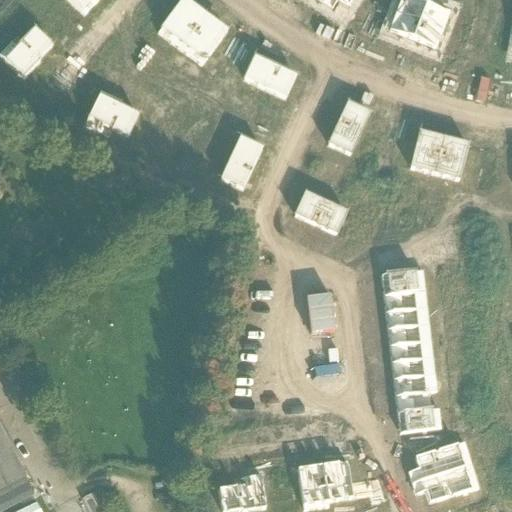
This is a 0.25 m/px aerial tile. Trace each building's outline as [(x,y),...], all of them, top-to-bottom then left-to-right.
[(62,0),(80,16),(83,19),(87,15),(94,7),(95,7),(98,3),(100,0),(101,0),(62,0)] [(176,7),(155,36),(160,39),(169,45),(169,46),(173,49),(173,48),(176,51),(178,53),(205,17),(202,15),(202,16),(199,13),(195,10),(186,4),(186,3),(182,0),(181,0),(181,1),(181,2),(177,8),(176,7)] [(324,0),(320,7),(326,10),(331,13),(332,10),(333,11),(337,4),(347,10),(351,3),(352,3),(353,0),(324,0)] [(386,34),(386,35),(391,37),(399,40),(404,42),(408,43),(408,44),(410,45),(424,8),(426,4),(423,3),(422,3),(419,2),(419,1),(415,0),(413,0),(399,0),(389,27),(390,27),(387,34),(386,34)] [(470,0),(462,0),(454,20),(465,24),(466,25),(475,2),(470,0)] [(424,8),(410,45),(413,46),(413,45),(417,47),(421,49),(421,48),(430,52),(435,54),(435,53),(437,45),(438,46),(449,18),(450,13),(445,11),(445,12),(436,9),(436,8),(433,7),(429,6),(429,5),(426,4),(424,8)] [(205,17),(178,53),(180,54),(181,54),(184,57),(188,60),(188,59),(197,66),(201,70),(222,41),(221,41),(226,35),(227,34),(223,31),(214,24),(210,21),(207,19),(205,17)] [(68,29),(67,30),(85,46),(94,37),(76,20),(68,29)] [(143,21),(128,41),(138,48),(153,29),(144,22),(143,21)] [(67,30),(58,39),(76,56),(85,46),(67,30)] [(16,38),(0,54),(0,62),(22,83),(23,82),(26,79),(35,68),(36,69),(40,64),(39,63),(40,62),(40,61),(49,51),(50,51),(52,49),(33,31),(21,44),(18,41),(19,40),(16,38)] [(245,76),(242,83),(248,86),(248,85),(256,89),(255,89),(263,93),(263,92),(274,97),(274,98),(284,103),(288,95),(288,94),(291,87),(292,87),(295,79),(292,78),(285,75),(285,74),(274,69),(273,70),(268,67),(269,67),(253,59),(250,66),(245,77),(245,76)] [(511,62),(494,60),(492,73),(511,75),(511,62)] [(210,71),(196,91),(207,99),(221,79),(210,71)] [(221,79),(207,99),(217,106),(231,86),(221,79)] [(173,95),(162,118),(174,123),(184,101),(173,95)] [(98,96),(82,128),(108,141),(110,137),(109,137),(111,133),(127,141),(138,118),(137,117),(135,116),(135,117),(122,110),(121,109),(122,108),(116,105),(115,105),(103,99),(98,96)] [(333,132),(326,148),(332,151),(343,156),(343,157),(349,159),(351,160),(358,163),(358,164),(360,165),(362,160),(361,160),(366,151),(369,146),(368,146),(377,126),(378,126),(380,122),(369,117),(361,113),(361,114),(353,110),(354,110),(345,106),(344,109),(345,109),(341,116),(335,127),(336,128),(334,133),(333,132)] [(208,112),(203,124),(225,134),(231,123),(208,112)] [(225,134),(205,177),(218,183),(226,187),(227,186),(234,190),(242,194),(243,191),(242,191),(246,184),(252,172),(251,172),(254,167),(262,151),(255,148),(255,149),(244,144),(244,143),(238,140),(225,134)] [(415,143),(408,172),(413,173),(422,175),(422,176),(425,177),(426,176),(430,177),(429,178),(433,178),(442,141),(440,140),(440,141),(436,140),(436,139),(431,138),(422,136),(417,134),(417,136),(415,143)] [(442,141),(433,178),(436,179),(440,180),(444,181),(453,183),(453,184),(458,185),(466,156),(465,156),(467,149),(468,148),(468,147),(463,146),(454,144),(449,143),(445,142),(445,141),(442,141)] [(385,180),(380,192),(392,197),(401,174),(389,169),(385,180)] [(362,170),(357,181),(380,192),(385,180),(362,170)] [(464,187),(458,210),(470,213),(477,190),(475,189),(464,187)] [(296,211),(292,219),(295,221),(295,220),(303,224),(302,224),(314,230),(314,229),(319,231),(319,232),(335,239),(338,233),(337,233),(342,222),(343,222),(346,216),(339,213),(332,210),(332,209),(325,206),(324,207),(314,202),(314,201),(303,196),(299,204),(300,204),(297,212),(296,211)] [(511,206),(492,208),(493,221),(511,219),(511,206)] [(361,208),(352,231),(364,236),(367,228),(373,212),(361,208)] [(511,219),(493,221),(494,233),(511,232),(511,219)] [(417,273),(379,278),(380,290),(381,290),(381,294),(381,299),(417,295),(420,295),(425,294),(424,289),(423,289),(422,278),(423,278),(422,273),(417,273)] [(459,278),(451,279),(453,291),(461,290),(459,278)] [(461,290),(453,291),(454,303),(462,302),(461,290)] [(417,295),(381,299),(382,305),(383,305),(383,309),(382,309),(383,316),(419,312),(427,311),(426,308),(424,297),(425,297),(425,294),(420,295),(417,295)] [(511,301),(502,303),(504,316),(511,314),(511,301)] [(419,312),(383,316),(384,323),(385,323),(385,327),(385,328),(385,333),(421,329),(429,328),(428,325),(426,314),(427,314),(427,311),(419,312)] [(463,311),(455,312),(457,324),(465,323),(463,311)] [(465,323),(457,324),(458,336),(466,335),(465,323)] [(421,329),(385,333),(386,340),(387,340),(387,344),(387,349),(423,345),(431,344),(430,341),(430,342),(428,331),(429,331),(429,328),(421,329)] [(423,345),(387,349),(388,355),(389,355),(389,359),(388,359),(389,366),(425,362),(432,361),(432,358),(431,358),(430,347),(431,347),(431,344),(423,345)] [(467,345),(459,346),(461,358),(469,357),(467,345)] [(469,357),(461,358),(462,370),(470,369),(469,357)] [(425,362),(389,366),(390,372),(391,372),(391,376),(390,376),(391,383),(427,379),(434,378),(434,375),(433,375),(432,364),(433,364),(432,361),(425,362)] [(427,379),(391,383),(392,390),(393,390),(393,394),(393,400),(429,395),(429,396),(437,395),(436,394),(436,391),(435,392),(434,381),(435,381),(434,378),(427,379)] [(471,378),(463,379),(465,391),(473,390),(471,378)] [(473,390),(465,391),(466,403),(474,402),(473,390)] [(429,395),(393,400),(394,407),(395,407),(395,411),(394,411),(395,416),(431,412),(431,411),(431,409),(430,409),(429,398),(430,398),(429,396),(429,395)] [(431,412),(395,416),(396,422),(396,421),(397,426),(396,426),(398,438),(419,436),(436,434),(441,433),(440,427),(438,416),(439,416),(438,411),(438,410),(431,411),(431,412)] [(482,421),(474,421),(476,433),(484,433),(482,421)] [(0,511),(33,496),(0,432),(0,511)] [(436,434),(419,436),(421,448),(445,445),(444,433),(441,433),(436,434)] [(409,474),(406,475),(408,481),(407,481),(409,487),(464,470),(471,468),(470,465),(467,457),(468,457),(466,452),(464,448),(465,448),(464,444),(457,446),(442,451),(440,451),(440,452),(433,454),(432,454),(421,457),(421,458),(413,460),(416,471),(409,474)] [(323,467),(321,467),(327,506),(330,505),(334,504),(334,505),(338,504),(347,502),(347,503),(352,502),(353,502),(353,501),(366,499),(367,500),(368,500),(368,501),(369,501),(370,505),(369,505),(371,508),(372,508),(385,504),(377,480),(374,481),(375,481),(366,483),(366,482),(365,482),(350,485),(348,473),(347,473),(346,465),(347,465),(346,464),(341,464),(341,465),(332,466),(328,466),(328,467),(324,468),(323,467)] [(300,470),(295,471),(295,473),(296,473),(297,480),(296,480),(301,510),(301,511),(314,511),(316,511),(317,511),(320,511),(324,511),(328,510),(327,506),(321,467),(318,468),(314,469),(309,469),(309,470),(300,471),(300,470)] [(464,470),(409,487),(411,493),(412,493),(414,498),(416,497),(416,498),(424,496),(427,507),(436,504),(436,505),(447,501),(454,498),(455,499),(457,498),(472,494),(478,491),(477,487),(475,484),(476,483),(474,479),(471,471),(472,471),(471,468),(464,470)] [(233,489),(216,491),(219,511),(265,511),(260,477),(232,481),(232,485),(233,485),(233,489)] [(479,496),(455,503),(457,511),(468,511),(482,508),(479,496)]
